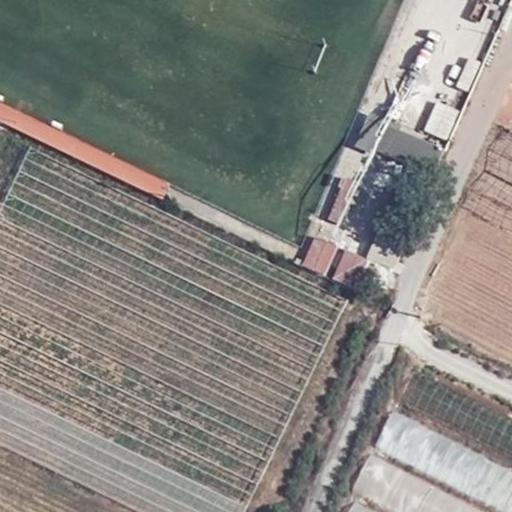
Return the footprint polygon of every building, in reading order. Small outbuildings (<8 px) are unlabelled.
[(0,123),(162,203),(169,186),(0,104),(0,123)] [(307,258),(385,290),(445,153),(385,127),(374,152),(407,166),(366,260),(315,239),(307,258)] [(511,236),(466,213),(426,291),(442,300),(436,314),(511,353),(511,236)] [(420,411),(458,429),(471,401),(433,383),(420,411)] [(470,442),(511,462),(511,422),(493,413),(485,430),(477,426),(470,442)] [(511,511),(511,471),(419,434),(422,465),(428,458),(480,508),(402,476),(404,499),(444,495),(445,511),(511,511)]
